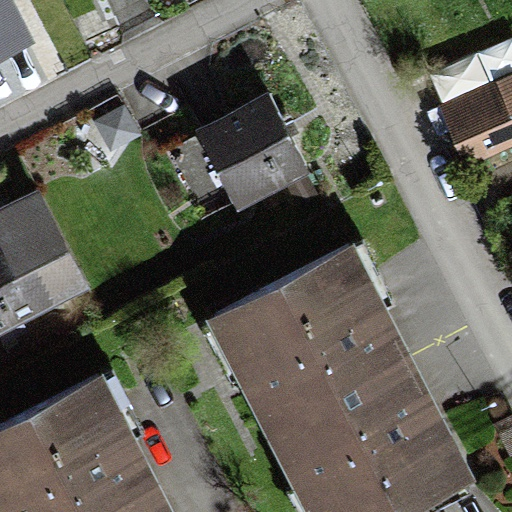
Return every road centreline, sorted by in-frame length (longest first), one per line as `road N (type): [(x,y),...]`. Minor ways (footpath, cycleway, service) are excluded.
road 1 (residential): [(511,350),(330,0)]
road 2 (residential): [(252,0),(0,130)]
